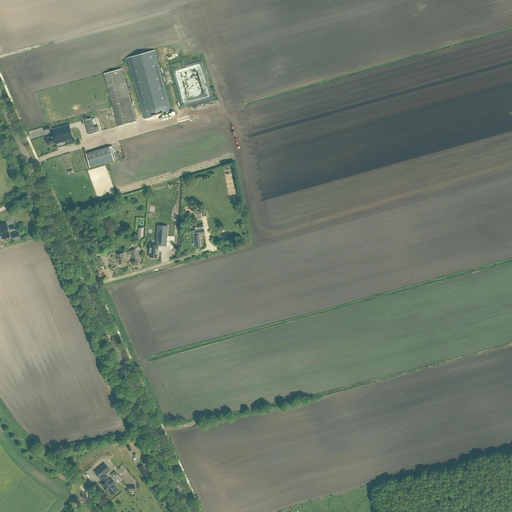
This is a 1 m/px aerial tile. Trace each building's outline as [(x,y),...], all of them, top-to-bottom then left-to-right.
[(154,50),(127,58),(130,66),(144,119),(171,111),(157,59),(154,50)] [(177,69),(184,102),(188,99),(210,95),(206,77),(202,78),(205,92),(189,95),(187,97),(185,94),(184,91),(187,89),(188,89),(192,88),(191,86),(195,85),(201,80),(193,82),(201,76),(182,80),(180,74),(185,70),(184,68),(177,69)] [(121,69),(104,74),(118,126),(136,121),(121,69)] [(85,120),(89,135),(99,132),(98,126),(94,127),(91,118),(85,120)] [(52,129),(54,136),(46,138),(48,145),(56,143),(56,144),(73,139),(69,124),(52,129)] [(86,154),(90,167),(114,160),(110,146),(86,154)] [(196,244),(196,248),(201,247),(199,235),(204,234),(202,215),(194,216),(197,235),(192,235),(194,244),(196,244)] [(0,236),(1,236),(2,239),(10,237),(7,229),(7,228),(8,227),(6,223),(0,224),(0,236)] [(156,245),(150,244),(149,257),(157,258),(158,245),(166,246),(168,226),(158,225),(156,245)] [(12,234),(14,240),(20,238),(18,232),(12,234)] [(117,259),(119,265),(127,263),(124,252),(117,254),(118,259),(117,259)] [(104,483),(102,485),(110,495),(118,488),(115,485),(116,484),(112,479),(110,480),(105,474),(110,470),(105,464),(95,472),(100,479),(104,483)] [(148,474),(143,465),(138,468),(143,477),(148,474)]
